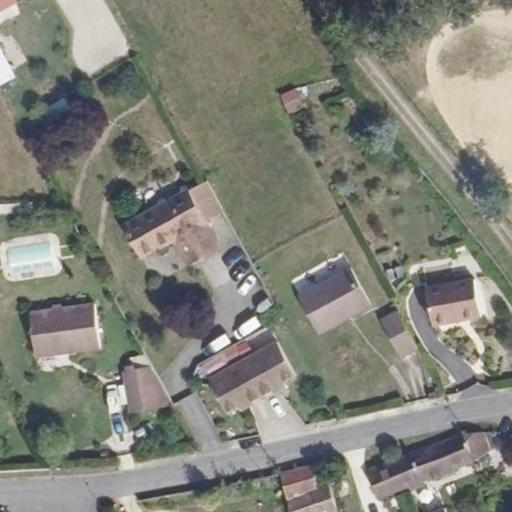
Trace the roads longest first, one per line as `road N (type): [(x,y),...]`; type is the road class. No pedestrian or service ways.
road 1 (residential): [(511,407),(94,480)]
road 2 (track): [(307,0),(411,138),(511,239)]
